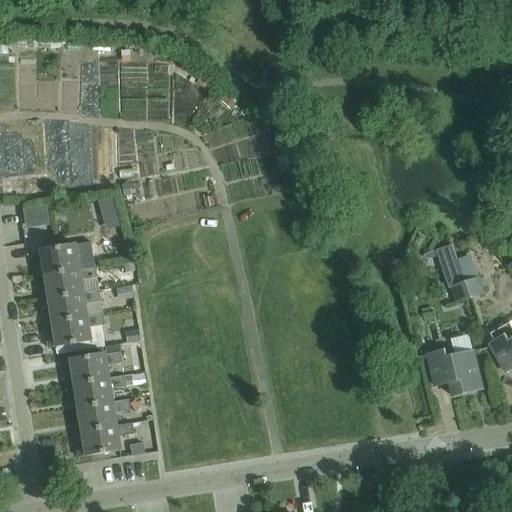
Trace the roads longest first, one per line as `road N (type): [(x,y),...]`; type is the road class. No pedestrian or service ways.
road 1 (unclassified): [(38,511),(511,436)]
road 2 (residential): [(38,511),(0,300)]
